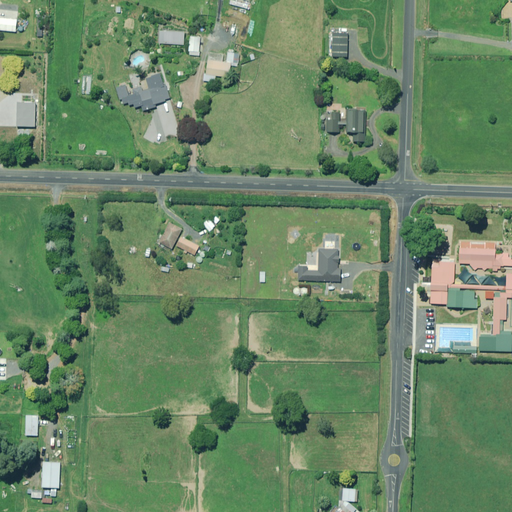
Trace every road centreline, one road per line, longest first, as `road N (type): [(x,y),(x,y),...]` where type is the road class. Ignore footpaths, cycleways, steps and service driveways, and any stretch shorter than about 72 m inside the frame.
road 1 (unclassified): [(404,188),(0,176)]
road 2 (residential): [(395,412),(404,188)]
road 3 (residential): [(404,188),(410,0)]
